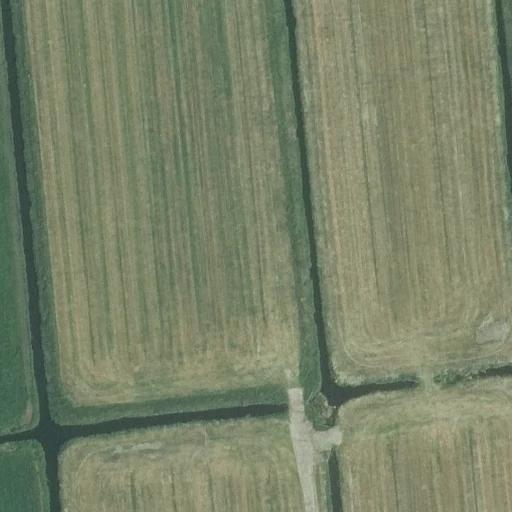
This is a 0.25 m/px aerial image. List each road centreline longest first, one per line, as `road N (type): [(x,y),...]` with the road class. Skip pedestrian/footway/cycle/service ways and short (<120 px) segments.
road 1 (track): [(431,425),(409,183)]
road 2 (track): [(303,445),(431,425)]
